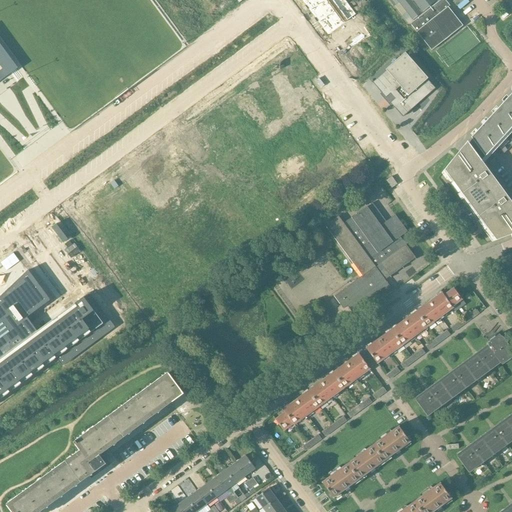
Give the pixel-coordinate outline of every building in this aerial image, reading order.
[(301,0),(328,35),(348,20),(332,0),(301,0)] [(389,0),(394,6),(399,3),(406,12),(414,21),(410,24),(432,51),(463,26),(442,0),(440,0),(439,2),(437,0),(389,0)] [(399,3),(394,6),(401,15),(406,12),(399,3)] [(386,71),(372,83),(386,98),(390,94),(395,99),(390,103),(403,117),(435,88),(427,79),(428,79),(405,52),(385,70),(386,71)] [(511,92),(471,137),(485,157),(511,127),(511,92)] [(271,106),(264,126),(272,147),(303,157),(322,144),(326,129),(316,116),(300,112),(301,107),(283,101),(271,106)] [(467,141),(442,173),(467,207),(499,184),(467,141)] [(392,188),(397,184),(392,176),(386,181),(392,188)] [(208,200),(208,223),(217,235),(233,235),(246,225),(249,229),(265,218),(269,205),(257,188),(235,181),(208,200)] [(511,201),(499,184),(467,207),(492,242),(511,234),(511,201)] [(327,224),(362,277),(336,294),(348,312),(388,284),(385,280),(419,257),(404,235),(410,230),(399,213),(384,223),(372,204),(346,222),(341,215),(327,224)] [(123,222),(123,238),(134,254),(130,257),(140,272),(152,276),(169,263),(176,241),(157,214),(134,214),(123,222)] [(13,254),(1,263),(6,271),(19,261),(13,254)] [(0,394),(54,355),(60,363),(112,324),(87,291),(35,329),(24,314),(47,297),(26,268),(0,291),(0,394)] [(444,296),(452,307),(462,300),(453,288),(444,296)] [(453,308),(452,307),(444,296),(442,293),(416,311),(428,327),(453,308)] [(402,345),(428,327),(416,311),(391,330),(402,345)] [(461,319),(465,324),(470,320),(467,316),(461,319)] [(465,324),(461,319),(456,323),(459,328),(465,324)] [(454,332),(459,328),(456,323),(450,328),(454,332)] [(377,364),(402,345),(391,330),(366,348),(377,364)] [(447,330),(442,334),(445,338),(450,334),(447,330)] [(427,416),(500,362),(503,364),(511,357),(511,349),(505,340),(499,334),(486,344),(489,347),(416,400),(427,416)] [(445,338),(442,334),(436,338),(439,343),(445,338)] [(439,343),(436,338),(431,342),(434,346),(439,343)] [(434,346),(431,342),(426,346),(429,350),(434,346)] [(422,349),(417,353),(420,357),(425,353),(422,349)] [(420,357),(417,353),(411,357),(414,361),(420,357)] [(359,354),(346,363),(333,373),(344,388),(370,369),(359,354)] [(409,365),(414,361),(411,357),(406,361),(409,365)] [(404,369),(409,365),(406,361),(400,365),(404,369)] [(397,367),(391,371),(395,375),(400,371),(397,367)] [(395,375),(391,371),(386,375),(389,380),(395,375)] [(181,390),(169,373),(77,441),(76,440),(73,441),(81,451),(8,505),(13,511),(33,511),(93,468),(95,471),(109,461),(101,450),(181,390)] [(344,388),(333,373),(308,391),(319,406),(344,388)] [(386,392),(383,387),(378,391),(381,395),(386,392)] [(294,425),(319,406),(308,391),(283,409),(285,412),(293,424),(294,425)] [(376,399),(381,395),(378,391),(372,395),(376,399)] [(369,398),(363,402),(366,406),(372,402),(369,398)] [(366,406),(363,402),(358,406),(361,410),(366,406)] [(361,410),(358,406),(355,407),(352,410),(356,414),(361,410)] [(356,414),(352,410),(350,411),(347,413),(350,418),(356,414)] [(293,424),(285,412),(275,419),(284,431),(293,424)] [(469,472),(511,440),(511,415),(457,456),(469,472)] [(344,416),(338,420),(341,425),(347,421),(344,416)] [(336,429),(341,425),(338,420),(333,424),(336,429)] [(331,432),(336,429),(333,424),(327,428),(331,432)] [(399,426),(386,436),(373,445),(384,460),(410,442),(409,440),(411,439),(408,436),(407,437),(399,426)] [(331,432),(327,428),(322,432),(325,436),(331,432)] [(318,434),(313,439),(316,443),(322,439),(318,434)] [(310,447),(316,443),(313,439),(307,443),(310,447)] [(305,451),(310,447),(307,443),(302,446),(305,451)] [(359,479),(384,460),(373,445),(348,463),(359,479)] [(245,456),(235,463),(245,476),(255,469),(245,456)] [(235,463),(226,470),(235,483),(245,476),(235,463)] [(359,479),(348,463),(322,482),(330,493),(329,495),(331,498),(333,496),(334,498),(359,479)] [(226,470),(216,477),(226,490),(229,495),(230,495),(234,492),(239,488),(235,483),(226,470)] [(216,477),(206,484),(216,497),(226,490),(216,477)] [(249,481),(254,487),(257,484),(253,478),(249,481)] [(250,490),(254,487),(249,481),(245,483),(250,490)] [(440,482),(427,492),(414,501),(422,511),(432,511),(452,498),(451,497),(452,496),(450,492),(448,493),(440,482)] [(206,484),(197,491),(206,504),(216,497),(206,484)] [(268,488),(255,498),(262,508),(275,498),(268,488)] [(197,491),(187,498),(197,511),(206,504),(197,491)] [(234,492),(230,495),(234,501),(237,505),(241,502),(238,498),(234,492)] [(247,498),(243,494),(238,498),(241,502),(247,498)] [(229,495),(226,498),(230,504),(234,501),(230,495),(229,495)] [(187,498),(177,505),(182,511),(195,511),(197,511),(187,498)] [(275,498),(262,508),(265,511),(277,511),(283,508),(275,498)] [(422,511),(414,501),(399,511),(422,511)]
